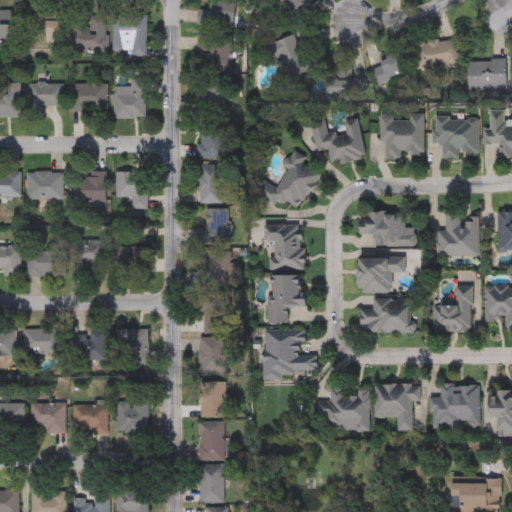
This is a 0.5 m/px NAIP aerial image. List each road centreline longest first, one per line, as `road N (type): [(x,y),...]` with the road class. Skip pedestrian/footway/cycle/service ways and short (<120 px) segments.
road 1 (residential): [(175,0),(176,511)]
road 2 (residential): [(362,355),(339,336),(333,314),(330,234),(340,199),(360,186),(511,181)]
road 3 (residential): [(176,458),(0,462)]
road 4 (residential): [(0,303),(176,304)]
road 5 (residential): [(174,143),(0,142)]
road 6 (residential): [(511,355),(362,355)]
